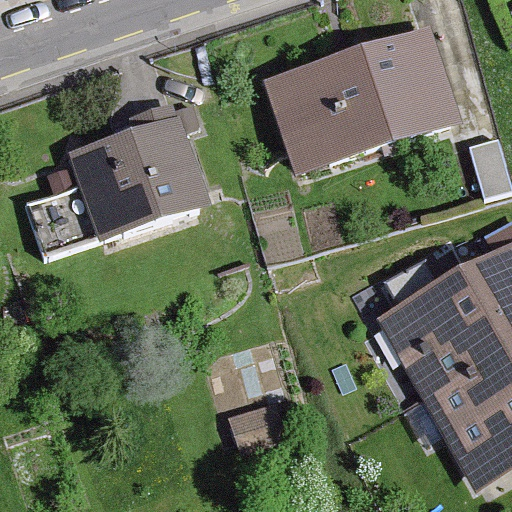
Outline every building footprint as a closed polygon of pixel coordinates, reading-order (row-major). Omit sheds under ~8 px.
[(429,39),(267,89),(297,186),(459,136),(429,39)] [(220,206),(185,109),(139,125),(144,139),(76,163),(83,185),(27,205),(50,267),(220,206)] [(511,192),(500,148),(473,155),(485,202),(511,194),(511,192)] [(511,479),(511,251),(461,280),(378,326),(476,500),(511,479)] [(282,409),(234,424),(246,461),(294,446),(282,409)]
